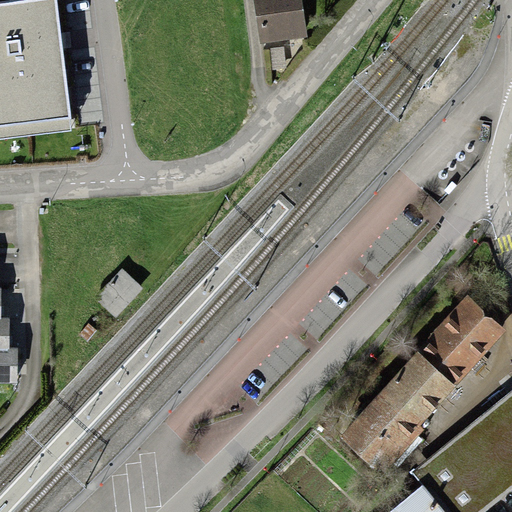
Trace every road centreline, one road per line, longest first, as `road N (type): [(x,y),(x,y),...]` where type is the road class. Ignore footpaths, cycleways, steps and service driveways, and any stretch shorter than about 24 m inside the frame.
road 1 (tertiary): [(174,511),(486,193),(505,190)]
road 2 (residential): [(373,0),(270,121),(224,160),(128,181)]
road 3 (residential): [(104,0),(128,181)]
road 4 (residential): [(128,181),(0,192)]
